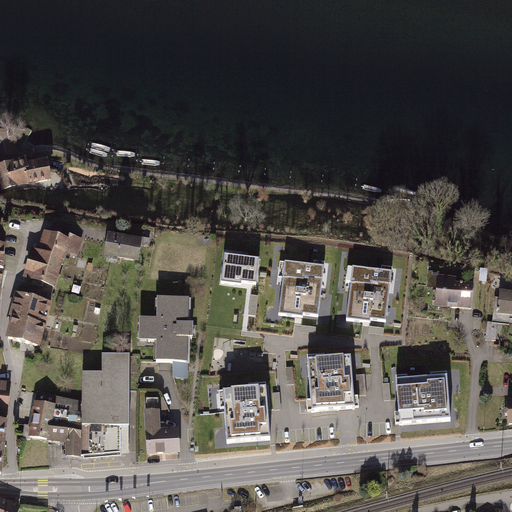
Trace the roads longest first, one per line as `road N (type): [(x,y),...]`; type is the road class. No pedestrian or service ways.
road 1 (primary): [(511,444),(77,488)]
road 2 (residential): [(12,488),(15,388),(4,336),(10,291),(36,227),(98,233)]
